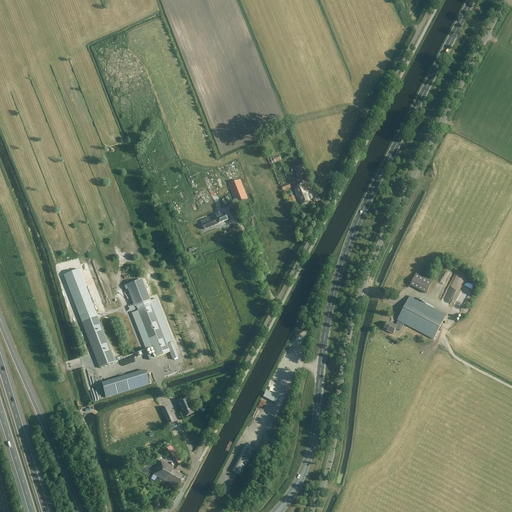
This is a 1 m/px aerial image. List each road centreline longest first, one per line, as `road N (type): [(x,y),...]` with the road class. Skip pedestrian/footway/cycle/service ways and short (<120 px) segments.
road 1 (unclassified): [(166,511),(434,0)]
road 2 (unclassified): [(310,511),(326,477),(365,276),(504,0)]
road 3 (primary): [(311,444),(341,264),(471,0)]
road 4 (motorway): [(80,511),(0,323)]
road 5 (motorway): [(45,511),(0,363)]
